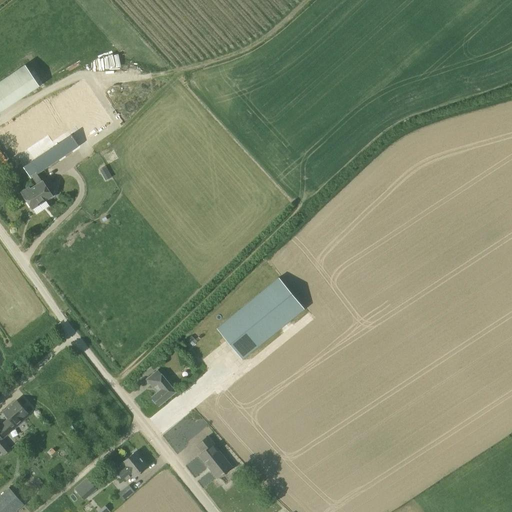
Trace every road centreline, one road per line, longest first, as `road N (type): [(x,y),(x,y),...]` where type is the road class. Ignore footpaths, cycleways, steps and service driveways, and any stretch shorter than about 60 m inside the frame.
road 1 (unclassified): [(212,511),(0,235)]
road 2 (unknown): [(34,511),(142,422)]
